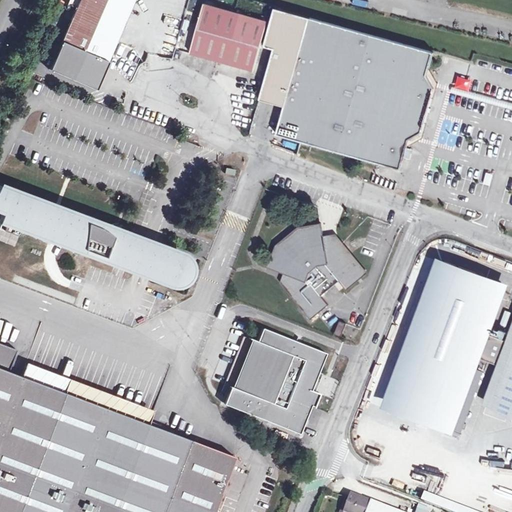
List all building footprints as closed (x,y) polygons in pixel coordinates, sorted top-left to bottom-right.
[(74,0),(68,16),(115,34),(130,0),(74,0)] [(202,0),(186,53),(250,72),(266,20),(202,0)] [(285,6),(273,3),(262,41),(272,44),(279,21),(281,21),(285,6)] [(432,48),(285,6),(281,21),(291,24),(288,35),(286,34),(271,86),(282,89),(289,66),(292,67),(282,101),(274,130),(398,165),(405,143),(407,135),(420,128),(426,108),(427,104),(432,84),(425,71),(432,48)] [(115,34),(68,16),(58,37),(57,37),(44,65),(92,87),(104,59),(104,58),(115,34)] [(281,21),(279,21),(272,44),(258,94),(260,95),(281,21)] [(281,21),(260,95),(282,101),(292,67),(289,66),(282,89),(271,86),(286,34),(288,35),(291,24),(281,21)] [(436,79),(427,64),(425,71),(432,84),(430,94),(432,94),(436,79)] [(511,100),(450,83),(448,89),(511,107),(509,116),(511,116),(511,100)] [(420,128),(407,135),(405,143),(420,134),(425,119),(423,118),(420,128)] [(489,172),(484,170),(481,180),(487,182),(489,172)] [(0,215),(0,229),(19,237),(22,230),(84,255),(86,253),(109,261),(113,251),(117,251),(119,251),(122,250),(124,249),(126,247),(127,246),(129,244),(129,241),(130,239),(130,237),(130,234),(130,232),(129,230),(128,228),(126,226),(124,224),(123,223),(120,222),(118,222),(116,221),(113,221),(111,222),(109,223),(105,225),(0,185),(0,213),(1,214),(0,215)] [(322,220),(301,225),(278,244),(269,267),(290,275),(287,284),(313,315),(327,304),(324,299),(344,284),(348,289),(366,275),(343,244),(340,235),(327,238),(322,220)] [(113,251),(109,261),(162,282),(164,283),(167,284),(169,284),(172,284),(175,283),(177,282),(180,281),(182,280),(184,278),(185,275),(186,273),(187,270),(187,268),(187,265),(187,262),(186,260),(184,257),(183,255),(181,253),(179,252),(174,250),(130,234),(130,237),(130,239),(129,241),(129,244),(127,246),(126,247),(124,249),(122,250),(119,251),(117,251),(113,251)] [(504,289),(445,267),(406,371),(464,393),(478,358),(486,336),(504,289)] [(0,345),(24,355),(29,346),(0,334),(0,330),(4,320),(0,318),(0,345)] [(333,335),(341,338),(347,324),(338,321),(333,335)] [(328,354),(265,328),(260,341),(252,337),(251,338),(259,341),(240,389),(232,385),(232,386),(233,386),(227,403),(301,433),(313,405),(316,406),(322,394),(313,390),(311,389),(315,378),(318,379),(328,354)] [(498,340),(486,336),(478,358),(490,363),(498,340)] [(240,389),(259,341),(251,338),(232,385),(240,389)] [(511,345),(509,345),(498,340),(490,363),(500,367),(508,370),(511,359),(511,345)] [(152,428),(69,396),(53,390),(61,368),(24,355),(0,345),(0,511),(218,511),(239,460),(152,428)] [(511,359),(508,370),(497,398),(511,403),(511,359)] [(497,398),(508,370),(500,367),(486,404),(493,409),(497,398)] [(464,393),(406,371),(393,406),(451,428),(464,393)] [(74,382),(69,396),(152,428),(156,414),(74,382)] [(511,403),(497,398),(493,409),(509,420),(511,421),(511,403)] [(476,474),(488,479),(491,473),(479,468),(476,474)] [(484,511),(422,490),(419,499),(456,511),(484,511)] [(432,511),(414,505),(413,508),(411,511),(394,511),(353,496),(347,511),(432,511)] [(259,498),(255,502),(262,509),(267,505),(259,498)]
